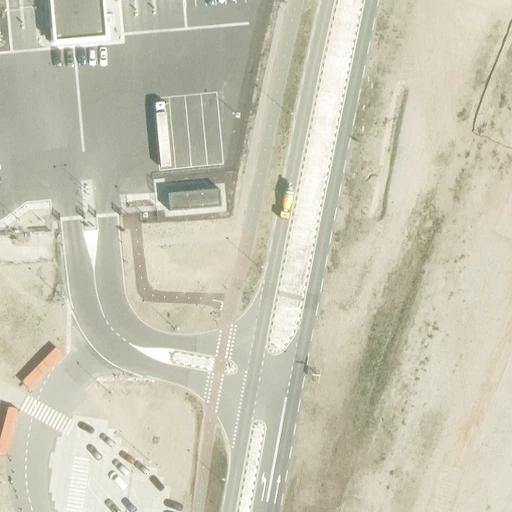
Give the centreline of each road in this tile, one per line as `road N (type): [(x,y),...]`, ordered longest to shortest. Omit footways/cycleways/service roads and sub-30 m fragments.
road 1 (secondary): [(295,381),(372,0)]
road 2 (secondary): [(327,0),(256,354)]
road 3 (unclassified): [(115,334),(49,401),(34,430),(23,487),(31,511)]
road 4 (secondary): [(271,511),(295,381)]
road 5 (secondary): [(250,392),(227,511)]
